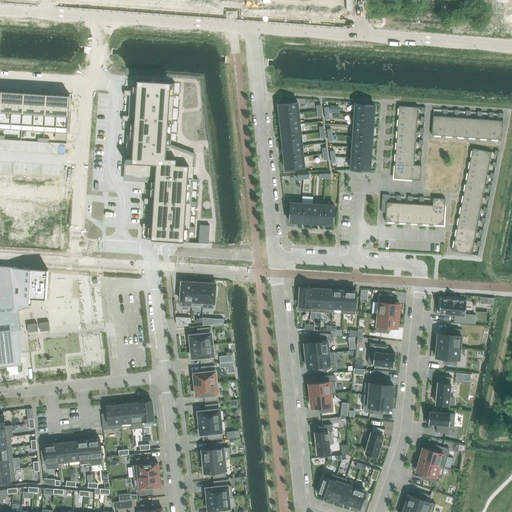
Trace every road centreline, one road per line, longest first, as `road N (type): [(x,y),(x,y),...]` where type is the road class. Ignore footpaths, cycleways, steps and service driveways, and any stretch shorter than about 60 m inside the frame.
road 1 (residential): [(275,256),(300,505),(322,511)]
road 2 (residential): [(151,250),(74,245),(87,81)]
road 3 (residential): [(252,29),(275,256)]
road 4 (residential): [(420,290),(404,439),(382,511)]
road 5 (residential): [(361,36),(511,46)]
road 6 (residential): [(103,17),(252,29)]
road 7 (residential): [(19,392),(163,378)]
road 8 (residential): [(179,511),(163,378)]
road 9 (residential): [(163,378),(151,250)]
road 10 (residential): [(275,256),(151,250)]
